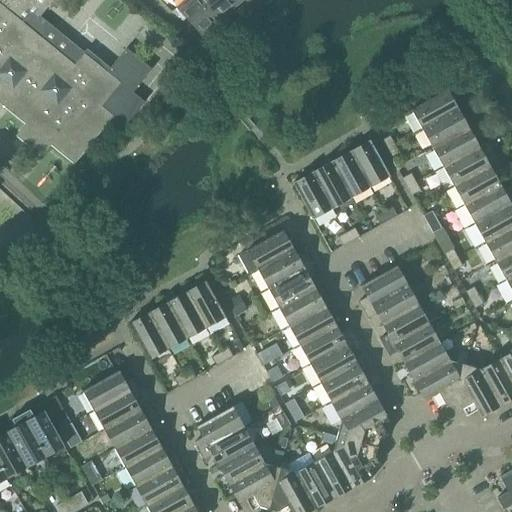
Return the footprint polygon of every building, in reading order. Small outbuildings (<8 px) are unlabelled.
[(0,0),(0,95),(6,101),(3,105),(26,124),(16,136),(42,157),(51,145),(74,164),(112,118),(124,127),(145,102),(133,92),(152,69),(127,48),(108,71),(40,17),(39,18),(30,11),(34,7),(25,0),(0,0)] [(25,0),(34,7),(30,11),(39,18),(40,17),(51,4),(54,0),(25,0)] [(223,25),(200,0),(185,0),(177,7),(202,36),(212,27),(216,31),(223,25)] [(229,0),(200,0),(223,25),(229,19),(226,15),(235,7),(229,0)] [(411,109),(422,128),(458,108),(448,89),(411,109)] [(422,128),(433,147),(469,127),(458,108),(422,128)] [(433,147),(443,166),(480,146),(469,127),(433,147)] [(382,140),(387,149),(395,144),(391,135),(382,140)] [(359,146),(351,151),(371,187),(391,176),(373,144),(362,151),(359,146)] [(395,144),(387,149),(391,157),(400,152),(395,144)] [(443,166),(454,185),(490,165),(480,146),(443,166)] [(345,160),(334,166),(352,198),(371,187),(351,151),(342,155),(345,160)] [(454,185),(464,204),(501,184),(490,165),(454,185)] [(321,167),(313,172),(333,208),(352,198),(334,166),(324,172),(321,167)] [(333,208),(313,172),(305,176),(307,181),(296,187),(314,219),(333,208)] [(403,178),(408,186),(416,181),(412,173),(403,178)] [(416,181),(408,186),(412,195),(421,190),(416,181)] [(464,204),(475,223),(511,203),(501,184),(464,204)] [(511,204),(511,203),(475,223),(485,242),(511,226),(511,204)] [(393,207),(384,211),(389,220),(398,215),(393,207)] [(389,220),(384,211),(376,216),(381,225),(389,220)] [(424,215),(429,224),(437,219),(433,211),(424,215)] [(437,219),(429,224),(433,233),(442,228),(437,219)] [(511,226),(485,242),(496,261),(511,251),(511,226)] [(355,227),(347,232),(352,241),(360,236),(355,227)] [(247,250),(239,255),(249,274),(258,269),(258,270),(303,245),(298,236),(290,241),(284,229),(279,232),(266,239),(261,230),(242,241),(247,250)] [(352,241),(347,232),(338,237),(343,246),(352,241)] [(258,270),(269,288),(305,268),(299,258),(308,253),(303,245),(258,270)] [(445,253),(450,262),(458,257),(454,248),(445,253)] [(511,251),(496,261),(506,280),(511,276),(511,251)] [(458,257),(450,262),(454,270),(463,265),(458,257)] [(359,301),(364,309),(408,284),(398,265),(361,285),(367,296),(359,301)] [(269,288),(279,307),(324,283),(319,274),(311,278),(305,268),(269,288)] [(222,278),(217,280),(222,288),(230,284),(227,279),(222,278)] [(206,280),(187,291),(207,328),(227,317),(206,280)] [(279,307),(290,326),(326,306),(320,296),(328,291),(324,283),(279,307)] [(377,314),(382,324),(419,303),(408,284),(364,309),(369,318),(377,314)] [(466,291),(471,299),(479,295),(475,286),(466,291)] [(187,291),(168,302),(188,338),(207,328),(187,291)] [(232,309),(243,302),(240,295),(229,302),(232,309)] [(479,295),(471,299),(475,308),(484,303),(479,295)] [(453,303),(456,307),(465,302),(462,298),(453,303)] [(168,302),(149,312),(169,349),(188,338),(168,302)] [(232,309),(236,316),(247,309),(243,302),(232,309)] [(380,339),(385,347),(429,322),(419,303),(382,324),(388,334),(380,339)] [(290,326),(300,345),(345,320),(340,312),(332,316),(326,306),(290,326)] [(169,349),(149,312),(129,323),(150,360),(169,349)] [(300,345),(311,364),(347,344),(342,333),(350,329),(345,320),(300,345)] [(398,352),(404,362),(440,342),(429,322),(385,347),(390,356),(398,352)] [(238,338),(234,341),(240,352),(244,350),(238,338)] [(404,362),(415,381),(452,361),(451,360),(440,342),(404,362)] [(311,364),(321,383),(366,358),(361,349),(353,354),(347,344),(311,364)] [(229,347),(220,352),(225,361),(234,356),(229,347)] [(266,349),(258,354),(264,365),(272,361),(266,349)] [(511,351),(500,359),(511,380),(511,351)] [(225,361),(220,352),(212,357),(217,365),(225,361)] [(321,383),(332,402),(368,381),(362,371),(371,367),(366,358),(321,383)] [(481,369),(479,368),(500,406),(511,399),(511,380),(500,359),(481,369)] [(452,361),(415,381),(425,400),(439,392),(445,403),(463,408),(473,402),(482,417),(500,406),(479,368),(456,362),(452,361)] [(277,366),(268,372),(274,382),(283,377),(277,366)] [(191,368),(183,373),(187,382),(196,377),(191,368)] [(83,390),(94,410),(139,386),(134,377),(126,381),(120,370),(83,390)] [(187,382),(183,373),(174,378),(179,386),(187,382)] [(342,421),(342,422),(379,401),(368,381),(332,402),(342,421)] [(283,382),(276,386),(281,396),(288,392),(283,382)] [(94,410),(105,429),(141,409),(135,398),(143,394),(139,386),(94,410)] [(342,422),(334,449),(355,487),(374,476),(370,469),(380,464),(376,456),(381,439),(389,434),(383,424),(390,420),(386,413),(379,401),(342,422)] [(195,442),(200,450),(245,425),(234,406),(197,426),(203,437),(195,442)] [(299,408),(291,413),(296,421),(304,417),(299,408)] [(31,409),(22,414),(45,456),(65,445),(46,411),(35,417),(31,409)] [(105,429),(115,448),(160,423),(155,415),(147,419),(141,409),(105,429)] [(64,413),(55,417),(61,427),(70,422),(64,413)] [(17,427),(7,433),(26,466),(45,456),(22,414),(13,419),(17,427)] [(285,414),(277,419),(282,429),(290,424),(285,414)] [(72,423),(61,429),(66,438),(77,432),(72,423)] [(115,448),(126,467),(162,447),(157,436),(164,432),(160,423),(115,448)] [(213,454),(219,465),(255,444),(245,425),(200,450),(205,459),(213,454)] [(0,463),(7,477),(26,466),(7,433),(0,436),(0,463)] [(219,465),(229,484),(267,463),(266,463),(255,444),(219,465)] [(126,467),(136,486),(181,461),(176,452),(168,457),(162,447),(126,467)] [(333,451),(315,461),(335,498),(355,487),(334,449),(333,451)] [(92,461),(83,466),(93,484),(102,480),(92,461)] [(136,486),(147,505),(183,484),(177,474),(186,470),(181,461),(136,486)] [(296,471),(294,471),(315,509),(335,498),(315,461),(296,471)] [(267,463),(229,484),(240,503),(254,495),(260,506),(278,511),(288,505),(292,511),(309,511),(315,509),(294,471),(267,463)] [(511,511),(511,480),(507,472),(500,476),(509,491),(497,498),(505,511),(511,511)] [(150,511),(179,511),(194,504),(183,484),(147,505),(150,511)] [(82,491),(69,499),(75,510),(88,503),(82,491)] [(108,494),(101,498),(104,503),(111,499),(108,494)] [(71,511),(75,510),(69,499),(56,506),(59,511),(71,511)]
